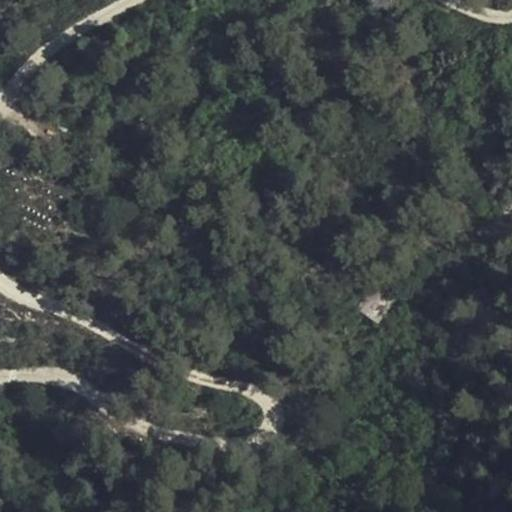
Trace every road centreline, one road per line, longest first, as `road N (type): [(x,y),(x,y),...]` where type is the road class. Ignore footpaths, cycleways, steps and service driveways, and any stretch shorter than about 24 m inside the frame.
road 1 (track): [(0,378),(54,372),(82,380),(115,416),(179,437),(235,444),(266,432),(273,415),(260,396),(166,364),(16,294),(0,278)]
road 2 (track): [(0,107),(49,46),(129,0)]
